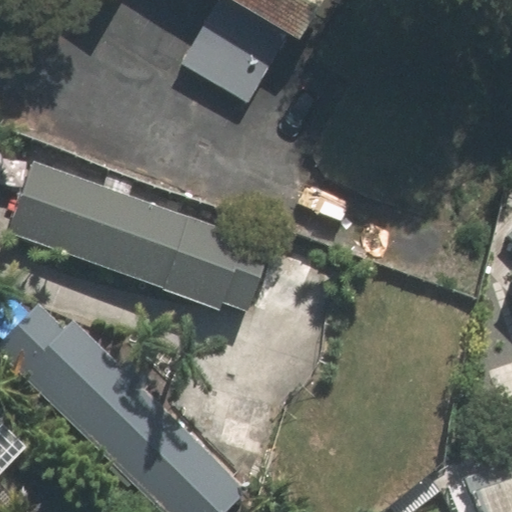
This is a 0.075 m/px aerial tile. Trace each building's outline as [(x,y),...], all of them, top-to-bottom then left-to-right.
[(77,0),(99,13),(107,0),(188,0),(205,10),(168,68),(245,116),(318,0),(77,0)] [(211,307),(240,317),(265,248),(27,160),(0,233),(0,236),(209,314),(211,307)] [(511,511),(511,266),(498,280),(511,294),(511,473),(453,494),(459,511),(511,511)] [(43,288),(0,331),(0,363),(149,511),(219,511),(244,488),(43,288)] [(0,436),(0,465),(15,452),(0,436)]
